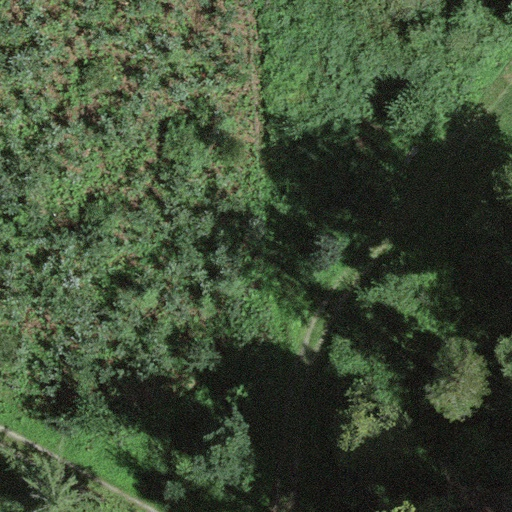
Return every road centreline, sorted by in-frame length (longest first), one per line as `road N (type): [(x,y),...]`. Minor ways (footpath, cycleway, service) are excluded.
road 1 (track): [(277,511),(285,431),(314,327),(378,232),(511,71)]
road 2 (track): [(143,511),(0,431)]
